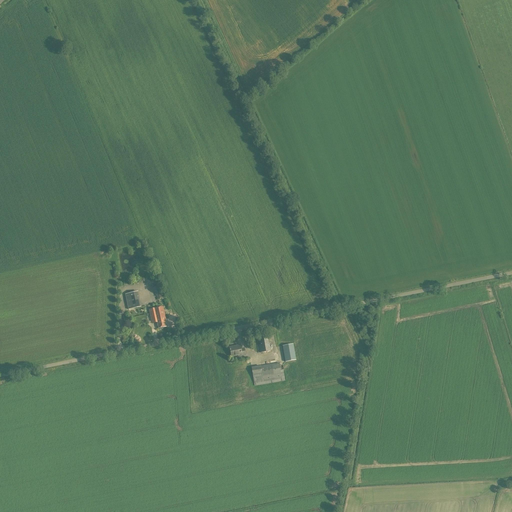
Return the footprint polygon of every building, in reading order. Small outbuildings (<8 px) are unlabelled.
[(157,300),(164,297),(159,285),(153,288),(157,300)] [(128,310),(141,307),(138,292),(125,295),(128,310)] [(159,319),(165,317),(163,307),(149,310),(150,314),(154,313),(155,319),(159,318),(159,319)] [(165,321),(165,317),(159,319),(159,318),(155,319),(154,313),(150,314),(152,322),(156,321),(156,323),(157,323),(158,329),(159,328),(160,330),(163,329),(163,328),(166,327),(165,321)] [(268,343),(267,337),(258,338),(259,344),(258,345),(260,353),(271,351),(270,343),(268,343)] [(286,362),(296,360),(294,344),(283,346),(286,362)] [(239,349),(239,345),(229,347),(231,357),(238,355),(238,357),(245,355),(244,348),(239,349)] [(280,371),(279,363),(251,368),(254,386),(285,381),(283,370),(280,371)]
